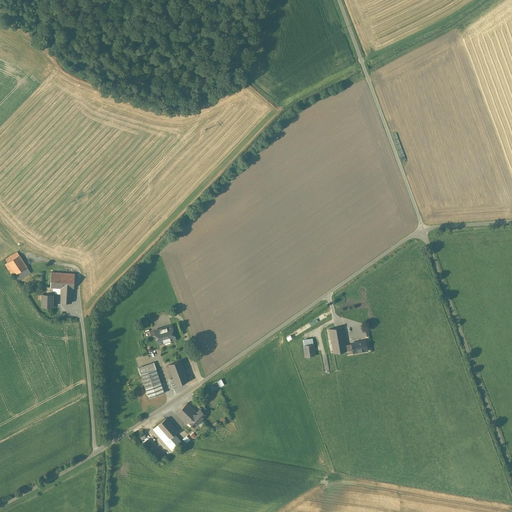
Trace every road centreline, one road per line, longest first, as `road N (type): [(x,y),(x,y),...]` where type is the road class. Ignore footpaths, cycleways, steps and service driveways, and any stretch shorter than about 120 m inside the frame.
road 1 (unclassified): [(422,229),(94,453),(0,506)]
road 2 (unclassified): [(422,229),(511,471)]
road 3 (unclassified): [(338,0),(422,229)]
